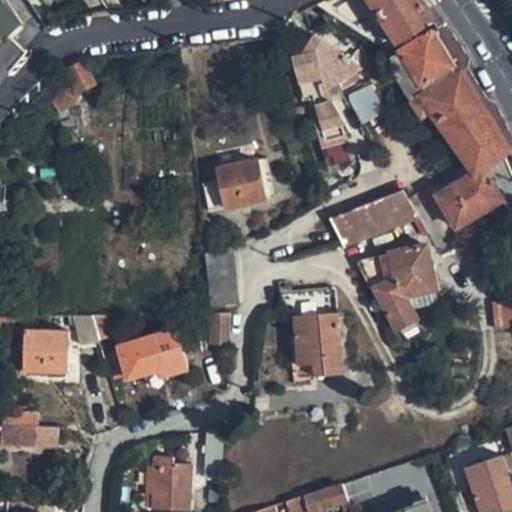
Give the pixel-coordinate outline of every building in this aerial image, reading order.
[(0,0),(0,40),(22,23),(6,0),(0,0)] [(330,0),(323,0),(314,4),(334,17),(339,14),(330,0)] [(371,0),(399,45),(433,24),(417,0),(371,0)] [(310,43),(314,36),(290,21),(289,27),(287,28),(310,43)] [(310,50),(293,55),(307,99),(315,96),(317,104),(314,105),(320,128),(327,126),(331,143),(349,137),(345,120),(351,119),(338,98),(333,98),(329,80),(361,69),(357,57),(360,54),(354,52),(348,46),(344,51),(337,46),(336,43),(317,31),(314,36),(310,43),(314,46),(310,50)] [(432,35),(401,53),(389,60),(395,73),(411,102),(457,73),(432,35)] [(83,61),(64,71),(77,97),(94,88),(83,61)] [(372,69),(377,81),(395,73),(382,64),(372,69)] [(503,151),(508,147),(502,137),(461,70),(460,71),(457,73),(411,102),(420,117),(432,110),(466,164),(469,170),(503,151)] [(376,81),(352,92),(367,120),(390,109),(376,81)] [(64,91),(46,99),(54,114),(72,105),(64,91)] [(327,126),(320,128),(325,144),(331,143),(327,126)] [(438,195),(455,223),(457,222),(504,197),(511,208),(511,168),(503,151),(469,170),(472,175),(438,195)] [(261,157),(222,164),(225,176),(209,178),(214,205),(230,203),(269,196),(261,157)] [(431,186),(438,195),(472,175),(469,170),(466,164),(431,186)] [(335,212),(346,237),(410,215),(419,211),(411,197),(404,185),(335,212)] [(419,229),(427,225),(419,211),(410,215),(419,229)] [(367,257),(395,328),(416,318),(411,303),(442,297),(439,270),(434,271),(430,240),(367,257)] [(231,243),(209,247),(216,302),(241,298),(233,247),(231,243)] [(496,300),(509,300),(508,269),(496,269),(496,300)] [(315,373),(341,371),(339,283),(283,286),(287,304),(297,305),(300,361),(315,360),(315,367),(315,373)] [(510,326),(509,300),(496,300),(488,300),(489,326),(510,326)] [(216,338),(232,338),(234,306),(216,305),(209,306),(210,316),(216,316),(216,338)] [(92,310),(77,311),(75,311),(75,320),(80,320),(86,343),(100,339),(100,334),(92,310)] [(108,310),(92,310),(100,334),(113,330),(108,310)] [(33,312),(33,322),(75,320),(75,311),(33,312)] [(33,312),(7,313),(7,324),(34,323),(33,322),(33,312)] [(157,331),(120,342),(121,347),(109,351),(117,376),(129,372),(130,376),(147,371),(166,364),(168,370),(188,364),(178,324),(157,331)] [(71,327),(28,328),(28,366),(52,366),(52,374),(68,374),(68,365),(70,365),(71,327)] [(168,370),(166,364),(147,371),(151,384),(170,378),(168,370)] [(120,401),(108,365),(98,368),(108,405),(120,401)] [(5,414),(5,423),(7,423),(41,424),(41,409),(25,409),(25,414),(5,414)] [(7,423),(5,423),(5,441),(41,441),(41,424),(7,423)] [(224,473),(225,428),(207,426),(206,472),(224,473)] [(59,451),(82,463),(92,446),(69,434),(59,451)] [(491,511),(511,504),(511,481),(501,452),(464,465),(480,511),(491,511)] [(188,506),(190,462),(173,461),(173,457),(159,456),(158,465),(152,466),(150,504),(188,506)] [(351,498),(345,479),(308,491),(290,498),(294,511),(308,511),(315,510),(340,501),(351,498)] [(0,505),(1,506),(1,511),(9,511),(22,511),(26,494),(0,493),(0,505)] [(434,511),(428,496),(380,510),(381,511),(434,511)] [(343,511),(356,511),(351,498),(340,501),(343,511)]
